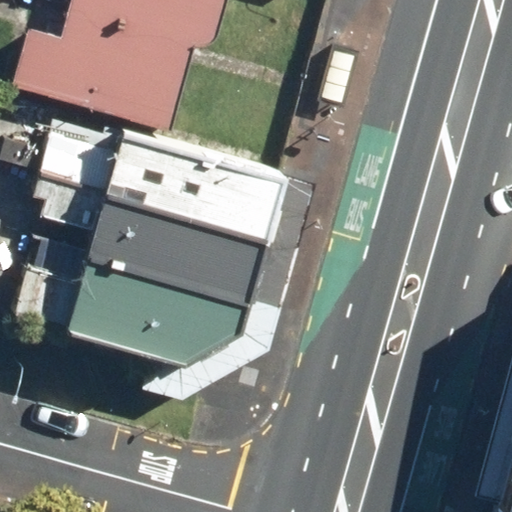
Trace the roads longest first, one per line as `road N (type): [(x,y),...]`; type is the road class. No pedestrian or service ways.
road 1 (primary): [(462,97),(346,511)]
road 2 (residential): [(0,443),(242,511)]
